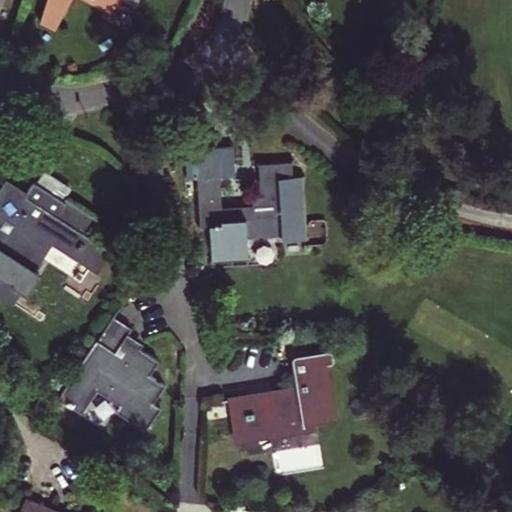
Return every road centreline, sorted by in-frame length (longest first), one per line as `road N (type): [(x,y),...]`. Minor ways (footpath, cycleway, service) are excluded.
road 1 (residential): [(222,42),(296,119),(371,175),(435,203),(511,217)]
road 2 (residential): [(0,77),(56,100),(93,100),(176,80),(222,42)]
